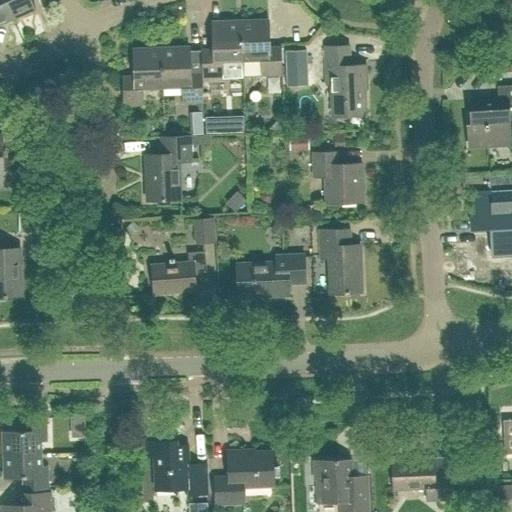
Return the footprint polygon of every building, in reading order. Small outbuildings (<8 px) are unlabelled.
[(0,0),(0,25),(13,19),(4,0),(0,0)] [(4,0),(13,19),(36,9),(31,0),(4,0)] [(268,20),(240,21),(242,77),(282,76),(281,47),(269,47),(268,20)] [(214,50),(201,50),(202,75),(202,78),(242,77),(240,21),(213,22),(214,50)] [(349,66),(349,46),(325,47),(326,86),(331,86),(332,117),(365,116),(363,78),(366,78),(365,66),(349,66)] [(162,49),(163,88),(182,88),(183,103),(203,102),(202,78),(202,75),(190,75),(189,48),(162,49)] [(163,88),(162,49),(133,49),(134,77),(122,77),(123,105),(143,104),(143,89),(163,88)] [(511,119),(511,85),(497,86),(498,102),(470,103),(471,126),(467,126),(468,146),(510,144),(509,120),(511,119)] [(455,130),(467,131),(467,115),(455,114),(455,130)] [(0,135),(0,188),(16,188),(15,160),(4,160),(3,135),(0,135)] [(146,201),(179,200),(178,161),(190,160),(189,136),(160,137),(161,155),(145,155),(146,201)] [(362,202),(361,164),(337,165),(337,152),(312,153),(313,177),(325,177),(326,203),(362,202)] [(511,190),(490,192),(490,191),(470,192),(472,229),(491,228),(492,255),(511,253),(511,190)] [(193,219),(194,225),(195,244),(215,242),(213,217),(193,219)] [(270,231),(281,237),(288,224),(276,218),(270,231)] [(124,229),(130,236),(140,228),(133,221),(124,229)] [(362,293),(360,245),(350,246),(349,228),(319,229),(320,259),(329,259),(330,294),(362,293)] [(0,301),(6,301),(7,298),(22,297),(22,248),(0,249),(0,301)] [(154,295),(195,292),(194,278),(206,276),(204,251),(187,253),(188,261),(151,264),(154,295)] [(275,256),(275,263),(236,264),(237,297),(288,295),(288,283),(305,283),(304,255),(275,256)] [(4,455),(40,454),(40,441),(46,441),(45,418),(21,418),(22,431),(3,432),(4,455)] [(207,494),(206,464),(188,465),(188,445),(169,446),(169,441),(146,442),(146,456),(154,456),(155,490),(184,489),(185,495),(207,494)] [(274,486),(272,451),(246,453),(246,450),(227,451),(228,477),(214,478),(215,504),(244,503),(243,487),(274,486)] [(40,454),(4,455),(4,478),(23,478),(24,490),(48,489),(47,466),(41,466),(40,454)] [(451,499),(450,474),(434,475),(433,456),(417,457),(417,460),(392,461),(393,490),(427,488),(427,500),(451,499)] [(317,479),(318,503),(340,502),(340,511),(368,511),(368,487),(352,488),(351,460),(313,461),(314,479),(317,479)] [(1,511),(43,511),(44,511),(52,511),(51,492),(22,493),(22,505),(1,505),(1,511)]
